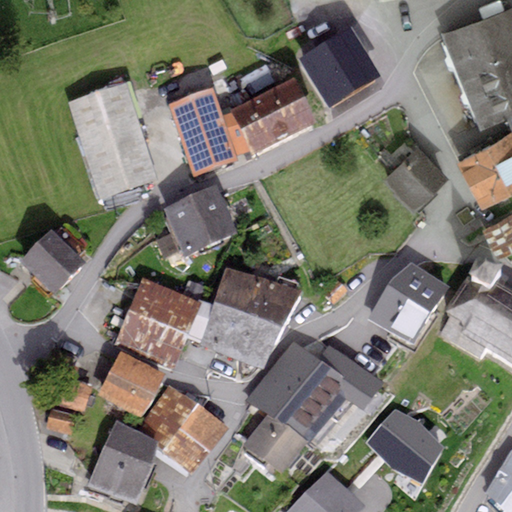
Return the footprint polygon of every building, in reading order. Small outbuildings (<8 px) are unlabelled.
[(511,10),(441,36),(479,131),(507,120),(511,118),(511,10)] [(347,39),(297,69),(330,125),(381,95),(347,39)] [(126,91),(68,110),(99,206),(157,188),(126,91)] [(292,92),(230,124),(247,160),(252,169),(315,136),(292,92)] [(212,101),(168,116),(192,188),(237,173),(233,163),(221,126),(212,101)] [(247,160),(230,124),(221,126),(233,163),(247,160)] [(511,133),(457,163),(482,210),(511,193),(511,133)] [(448,179),(417,148),(383,181),(414,213),(448,179)] [(217,198),(162,221),(170,238),(156,244),(164,262),(178,257),(183,271),(238,247),(217,198)] [(511,252),(511,215),(483,232),(498,260),(511,252)] [(52,241),(20,271),(54,306),(86,275),(52,241)] [(501,283),(481,271),(470,288),(466,285),(443,322),(447,324),(438,337),(480,364),(483,360),(511,377),(511,308),(493,296),(501,283)] [(450,298),(410,272),(393,289),(367,327),(415,360),(437,322),(435,321),(450,298)] [(302,301),(227,274),(214,313),(201,309),(187,346),(263,379),(302,301)] [(201,309),(142,284),(114,350),(174,376),(187,346),(201,309)] [(337,285),(323,298),(332,309),(347,295),(337,285)] [(320,365),(294,345),(244,407),(264,423),(282,437),(284,435),(308,454),(347,406),(357,413),(377,389),(330,352),(320,365)] [(166,388),(121,362),(99,403),(140,429),(166,388)] [(67,385),(71,387),(78,370),(66,365),(59,382),(67,385)] [(71,387),(67,385),(56,409),(82,421),(93,397),(71,387)] [(227,435),(169,390),(139,433),(153,446),(150,450),(157,454),(191,482),(227,435)] [(418,426),(395,413),(365,447),(393,479),(421,495),(443,458),(418,426)] [(76,423),(51,416),(46,433),(71,440),(76,423)] [(282,437),(264,423),(239,454),(281,487),(308,454),(284,435),(282,437)] [(150,450),(116,427),(86,491),(133,511),(136,511),(154,481),(157,454),(150,450)] [(511,511),(511,458),(511,457),(484,504),(491,511),(511,511)] [(359,511),(328,478),(292,511),(359,511)]
